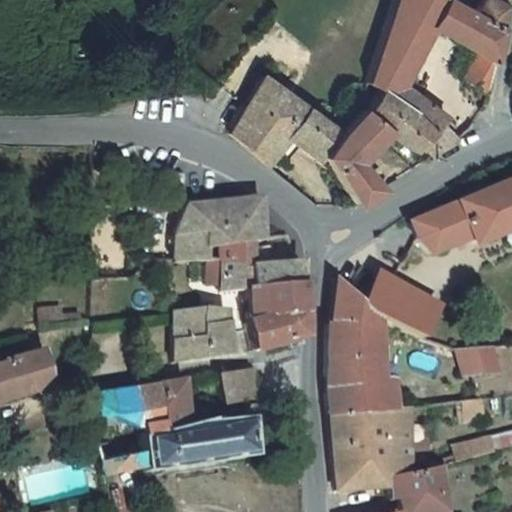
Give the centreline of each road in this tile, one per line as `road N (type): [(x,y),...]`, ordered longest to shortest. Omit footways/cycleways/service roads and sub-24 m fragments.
road 1 (tertiary): [(335,238),(247,169),(186,139),(131,129),(0,127)]
road 2 (tertiary): [(335,238),(307,289),(314,511)]
road 3 (tertiary): [(511,144),(335,238)]
road 4 (track): [(493,148),(511,0)]
